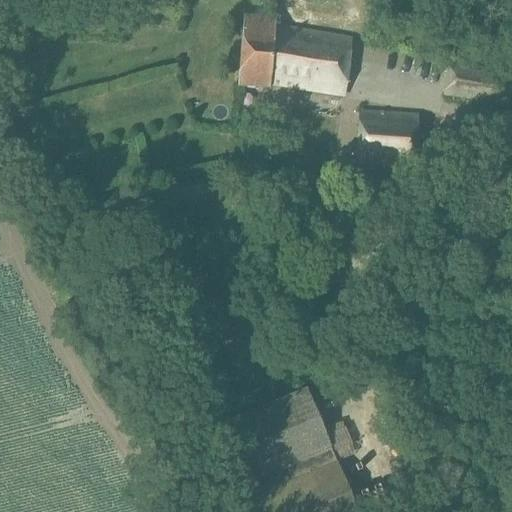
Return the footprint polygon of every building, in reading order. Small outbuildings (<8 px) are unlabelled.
[(342,96),(351,41),(274,28),(274,19),(244,16),(238,86),(269,88),(270,84),(342,96)] [(506,105),(511,77),(448,66),(443,93),(506,105)] [(414,166),(416,121),(355,118),(353,164),(414,166)] [(63,160),(64,172),(81,169),(79,158),(63,160)] [(261,160),(227,169),(234,198),(268,190),(261,160)] [(216,178),(147,191),(151,211),(220,198),(216,178)] [(218,383),(263,365),(235,294),(190,313),(218,383)] [(236,482),(327,445),(305,390),(213,427),(236,482)] [(244,511),(353,511),(334,463),(240,503),(244,511)]
